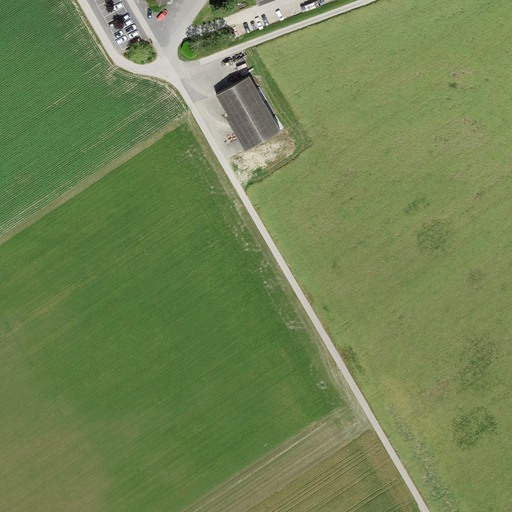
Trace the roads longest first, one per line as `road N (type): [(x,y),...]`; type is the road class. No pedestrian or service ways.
road 1 (track): [(174,74),(426,511)]
road 2 (track): [(174,74),(369,0)]
